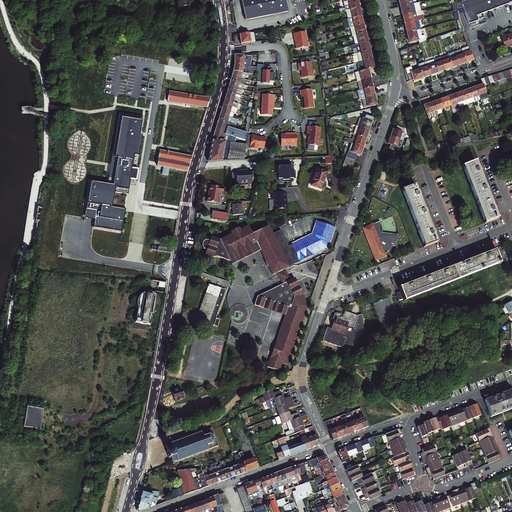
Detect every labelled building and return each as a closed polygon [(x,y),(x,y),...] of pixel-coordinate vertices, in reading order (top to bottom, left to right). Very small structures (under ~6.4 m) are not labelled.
[(187,0),(177,0),(180,9),(189,7),(187,0)] [(242,0),(246,20),(287,12),(285,0),(242,0)] [(343,10),(345,9),(359,6),(357,0),(343,0),(345,7),(343,7),(343,6),(339,7),(340,11),(343,10)] [(478,17),(476,12),(481,11),(511,0),(461,0),(463,4),(468,20),(478,17)] [(399,5),(401,14),(414,11),(412,2),(404,4),(399,5)] [(359,6),(345,9),(347,18),(361,14),(359,6)] [(403,22),(416,19),(419,18),(423,17),(421,9),(418,10),(414,11),(401,14),(403,22)] [(361,14),(347,18),(350,27),(364,23),(361,14)] [(419,28),(416,19),(403,22),(405,31),(419,28)] [(366,32),(364,23),(350,27),(352,35),(353,35),(357,34),(366,32)] [(417,39),(418,43),(418,42),(425,40),(424,37),(423,34),(420,34),(419,28),(405,31),(408,41),(417,39)] [(511,30),(500,35),(504,45),(511,42),(511,30)] [(254,41),(253,31),(239,33),(240,43),(241,43),(254,41)] [(310,46),(308,31),(295,32),(296,40),(297,40),(297,41),(298,48),(310,46)] [(366,32),(357,34),(359,43),(368,40),(366,32)] [(370,49),(368,40),(359,43),(355,44),(358,52),(370,49)] [(468,46),(460,49),(464,62),(472,59),(468,46)] [(360,61),(373,57),(370,49),(358,52),(353,53),(355,62),(360,61)] [(464,62),(460,49),(453,51),(458,64),(464,62)] [(458,64),(453,51),(446,54),(450,67),(458,64)] [(450,67),(446,54),(439,56),(443,69),(450,67)] [(233,68),(232,71),(245,73),(248,73),(257,75),(256,80),(261,80),(261,81),(267,82),(268,79),(273,80),(273,71),(268,71),(268,69),(263,68),(264,63),(257,63),(257,66),(249,66),(250,65),(249,65),(250,57),(242,55),(234,55),(234,59),(233,64),(233,68)] [(436,72),(432,58),(430,55),(423,57),(424,59),(429,74),(436,72)] [(443,69),(439,56),(432,58),(436,72),(443,69)] [(362,70),(369,68),(375,66),(373,57),(360,61),(362,70)] [(429,74),(424,59),(416,62),(416,63),(421,77),(429,74)] [(304,77),(314,75),(313,61),(300,63),(300,69),(303,69),(303,70),(304,77)] [(413,80),(421,77),(416,63),(409,66),(408,65),(404,67),(408,80),(412,78),(413,80)] [(357,80),(358,80),(371,76),(369,68),(362,70),(355,71),(357,80)] [(360,88),(373,85),(371,76),(358,80),(360,88)] [(229,82),(228,84),(241,88),(242,88),(243,84),(238,82),(229,80),(229,82)] [(227,87),(227,89),(240,93),(241,88),(228,84),(227,87)] [(486,97),(481,84),(475,86),(479,98),(479,99),(486,97)] [(376,93),(373,85),(360,88),(362,97),(376,93)] [(479,98),(475,86),(468,88),(472,100),(479,98)] [(315,107),(313,88),(301,89),(301,94),(302,94),(303,96),(304,108),(315,107)] [(472,100),(468,88),(461,91),(465,103),(472,100)] [(226,91),(225,94),(240,98),(241,93),(240,93),(227,89),(226,91)] [(465,103),(461,91),(454,93),(458,105),(465,103)] [(261,92),(260,112),(272,113),(273,104),(273,100),(275,100),(275,93),(261,92)] [(207,110),(210,100),(170,93),(168,103),(207,110)] [(361,106),(364,105),(378,102),(376,93),(362,97),(359,98),(355,99),(356,101),(359,101),(361,106)] [(454,93),(446,96),(449,104),(451,108),(458,105),(454,93)] [(240,98),(225,94),(225,95),(224,98),(238,103),(240,98)] [(449,104),(446,96),(440,98),(443,107),(449,104)] [(238,103),(224,98),(223,101),(222,103),(237,107),(238,108),(240,103),(238,103)] [(443,107),(440,98),(431,101),(434,110),(443,107)] [(423,104),(427,117),(436,114),(434,110),(431,101),(423,104)] [(222,105),(221,108),(235,112),(237,107),(222,103),(222,105)] [(220,110),(219,113),(234,117),(238,119),(239,117),(238,117),(237,115),(237,113),(235,112),(221,108),(220,110)] [(218,115),(218,118),(232,122),(234,117),(219,113),(218,115)] [(363,126),(372,129),(373,125),(376,117),(368,114),(367,117),(366,117),(363,126)] [(232,122),(218,118),(217,120),(216,122),(224,125),(226,126),(234,128),(235,123),(232,122)] [(139,137),(141,122),(121,119),(115,157),(118,157),(114,181),(110,180),(108,187),(91,184),(87,210),(97,211),(94,226),(121,230),(129,181),(136,182),(137,171),(136,170),(141,137),(139,137)] [(391,134),(403,138),(406,131),(403,130),(405,126),(397,123),(396,127),(394,126),(392,131),(391,134)] [(310,125),(308,132),(311,133),(311,135),(310,137),(309,143),(319,144),(320,143),(321,137),(320,137),(322,127),(310,125)] [(361,134),(369,137),(370,133),(372,129),(363,126),(360,125),(357,133),(361,134)] [(211,139),(223,140),(223,137),(221,136),(223,129),(215,126),(213,132),(211,139)] [(226,126),(225,129),(245,135),(246,132),(244,131),(234,128),(226,126)] [(245,135),(225,129),(224,133),(244,139),(245,135)] [(282,144),(298,144),(297,132),(293,132),(293,133),(289,133),(282,133),(282,144)] [(358,143),(366,146),(367,142),(369,137),(361,134),(358,143)] [(403,138),(391,134),(390,139),(389,142),(392,142),(390,146),(398,149),(399,144),(401,144),(403,138)] [(250,135),(248,148),(256,150),(256,148),(262,149),(264,138),(256,137),(255,137),(255,136),(250,135)] [(223,140),(211,139),(209,149),(207,160),(242,159),(245,143),(223,140)] [(346,167),(357,164),(360,154),(363,155),(365,150),(366,146),(358,143),(354,142),(346,167)] [(187,174),(192,158),(160,152),(158,168),(164,169),(162,176),(168,177),(170,170),(187,174)] [(486,186),(485,187),(479,172),(481,172),(480,169),(478,169),(475,162),(463,166),(485,222),(485,223),(497,218),(494,211),(495,210),(494,207),(493,207),(486,190),(487,189),(486,186)] [(293,164),(276,165),(276,172),(278,172),(280,172),(280,177),(282,177),(283,182),(289,182),(289,179),(289,177),(293,177),(293,173),(295,173),(295,170),(293,170),(293,164)] [(328,170),(325,169),(318,166),(314,177),(312,183),(322,187),(322,186),(328,170)] [(247,167),(243,168),(244,185),(248,184),(248,180),(252,180),(251,175),(251,169),(247,169),(247,167)] [(239,170),(235,171),(236,177),(236,179),(236,181),(240,181),(241,185),(244,185),(243,168),(239,168),(239,170)] [(432,231),(425,213),(427,213),(425,209),(424,210),(418,195),(420,195),(418,192),(417,192),(414,185),(402,189),(424,246),(436,241),(433,234),(435,234),(433,231),(432,231)] [(206,202),(218,204),(220,194),(221,194),(222,188),(217,187),(217,188),(209,187),(208,193),(208,194),(208,195),(208,197),(207,196),(206,202)] [(285,197),(285,190),(271,191),(272,198),(273,198),(273,208),(285,207),(285,200),(284,200),(284,199),(284,197),(285,197)] [(240,202),(229,203),(230,209),(230,213),(241,213),(240,202)] [(208,209),(206,216),(224,220),(224,219),(225,212),(208,209)] [(375,226),(365,229),(374,253),(377,251),(378,255),(382,253),(384,255),(386,253),(389,250),(390,251),(393,248),(394,245),(396,246),(397,243),(399,238),(383,235),(384,231),(384,228),(384,227),(381,220),(374,223),(375,226)] [(277,272),(282,284),(291,279),(286,268),(328,248),(336,227),(318,221),(313,234),(290,245),(283,229),(274,233),(270,225),(254,233),(251,225),(242,229),(241,226),(232,230),(234,233),(222,239),(213,236),(211,240),(208,239),(205,240),(203,244),(205,247),(208,248),(206,253),(217,257),(217,255),(232,261),(233,263),(262,250),(273,274),(277,272)] [(503,257),(502,253),(500,248),(494,250),(499,263),(505,260),(503,257)] [(499,263),(494,250),(485,254),(484,253),(484,252),(481,253),(482,255),(463,262),(463,261),(463,260),(460,261),(461,263),(449,268),(443,270),(442,269),(442,268),(439,270),(439,271),(425,277),(424,276),(424,275),(421,276),(422,278),(406,284),(406,283),(406,282),(403,283),(404,285),(395,288),(397,292),(400,300),(424,291),(491,266),(499,263)] [(377,251),(374,253),(376,260),(379,258),(387,256),(386,253),(384,255),(382,253),(378,255),(377,251)] [(291,279),(282,284),(258,295),(255,304),(264,308),(268,299),(288,306),(285,315),(282,327),(267,367),(278,371),(281,363),(287,365),(308,305),(295,278),(291,279)] [(198,320),(220,327),(222,321),(218,320),(228,290),(210,285),(198,320)] [(150,328),(152,314),(154,313),(155,312),(157,310),(157,309),(158,308),(158,306),(159,306),(159,304),(158,302),(158,299),(157,298),(156,297),(155,296),(153,294),(152,294),(150,293),(149,293),(148,293),(147,293),(145,293),(143,294),(141,295),(139,297),(138,299),(137,300),(137,302),(137,304),(137,306),(137,308),(137,309),(138,309),(135,325),(150,328)] [(268,299),(264,308),(285,315),(288,306),(268,299)] [(511,300),(503,305),(507,313),(511,310),(511,300)] [(363,314),(358,313),(346,308),(343,315),(341,315),(342,312),(336,310),(334,311),(332,318),(333,319),(333,317),(335,317),(332,325),(328,324),(329,323),(328,323),(323,338),(343,344),(344,343),(346,343),(347,346),(349,344),(350,345),(353,343),(358,337),(361,331),(362,331),(364,324),(363,314)] [(184,397),(180,388),(176,389),(176,387),(175,387),(174,387),(173,388),(173,389),(173,390),(171,391),(174,401),(184,397)] [(257,399),(258,403),(265,401),(271,399),(280,395),(278,390),(271,392),(270,389),(260,393),(261,397),(257,399)] [(511,391),(511,390),(484,400),(491,417),(511,409),(511,391)] [(265,401),(268,409),(274,407),(291,401),(289,396),(282,398),(281,395),(280,395),(271,399),(265,401)] [(293,405),(291,401),(274,407),(277,416),(287,412),(286,408),(293,405)] [(467,403),(473,417),(480,414),(475,403),(473,404),(471,404),(470,402),(467,403)] [(473,417),(467,403),(464,404),(465,406),(464,407),(461,408),(465,420),(473,417)] [(27,407),(24,426),(39,429),(43,410),(27,407)] [(455,407),(452,408),(458,422),(465,420),(461,408),(458,409),(456,409),(455,407)] [(458,422),(452,408),(450,409),(450,412),(449,412),(446,413),(450,425),(458,422)] [(272,417),(276,426),(284,423),(288,421),(297,418),(295,413),(288,415),(287,412),(277,416),(272,417)] [(357,413),(356,414),(356,415),(357,417),(361,427),(366,425),(362,415),(361,412),(357,413)] [(450,425),(446,413),(443,414),(441,415),(440,413),(437,414),(438,415),(434,416),(438,427),(442,426),(443,428),(450,425)] [(361,427),(357,417),(356,415),(356,414),(351,416),(352,419),(356,429),(361,427)] [(356,429),(352,419),(351,416),(346,417),(351,431),(356,429)] [(434,416),(428,418),(432,429),(438,427),(434,416)] [(303,430),(298,417),(297,418),(288,421),(284,423),(287,431),(283,432),(285,436),(297,432),(302,430),(303,430)] [(331,438),(336,436),(331,423),(329,417),(324,419),(323,420),(331,438)] [(346,417),(341,419),(346,432),(351,431),(346,417)] [(432,429),(428,418),(422,420),(426,432),(432,429)] [(341,419),(336,421),(341,434),(346,432),(341,419)] [(426,432),(422,420),(418,422),(419,424),(416,425),(420,435),(426,433),(426,432)] [(336,421),(331,423),(336,436),(341,434),(336,421)] [(307,428),(308,433),(310,436),(314,447),(319,445),(314,435),(311,436),(310,432),(313,431),(310,427),(307,428)] [(384,433),(386,440),(398,436),(397,433),(397,432),(400,431),(398,427),(384,433)] [(183,438),(180,439),(179,438),(178,438),(178,439),(175,441),(174,440),(173,440),(173,441),(170,443),(170,441),(168,442),(168,443),(164,445),(166,449),(165,450),(165,451),(164,451),(166,457),(167,457),(168,458),(169,457),(171,462),(175,461),(177,461),(177,460),(180,459),(180,460),(182,459),(181,458),(184,457),(185,458),(187,458),(186,456),(190,455),(190,456),(191,456),(191,457),(196,455),(195,454),(196,454),(196,453),(199,452),(199,453),(201,452),(200,451),(204,450),(205,451),(207,450),(206,449),(216,445),(210,428),(200,432),(199,430),(197,431),(198,432),(194,434),(194,432),(192,433),(193,434),(190,435),(189,434),(188,435),(188,434),(184,435),(184,436),(183,437),(183,438)] [(474,434),(477,441),(492,435),(490,433),(488,434),(487,432),(490,431),(488,428),(478,432),(474,434)] [(338,447),(336,450),(340,459),(347,456),(346,455),(355,452),(373,446),(375,445),(374,444),(371,435),(370,436),(352,442),(338,447)] [(492,435),(477,441),(481,448),(491,444),(495,443),(493,440),(491,441),(490,439),(493,438),(492,435)] [(309,448),(314,447),(310,436),(305,438),(309,448)] [(398,436),(386,440),(390,448),(404,442),(403,440),(400,441),(400,439),(398,436)] [(255,437),(249,440),(251,446),(257,443),(255,437)] [(284,446),(281,438),(269,442),(271,446),(277,446),(279,451),(274,453),(276,460),(288,456),(284,446)] [(309,448),(305,438),(300,440),(304,450),(309,448)] [(300,440),(292,443),(296,453),(304,450),(300,440)] [(404,442),(390,448),(392,455),(402,452),(404,451),(403,448),(402,446),(405,445),(404,442)] [(284,446),(288,456),(296,453),(292,443),(284,446)] [(436,451),(433,443),(430,444),(424,446),(421,447),(422,450),(423,452),(421,453),(422,456),(436,451)] [(491,444),(481,448),(484,456),(498,450),(497,448),(494,449),(494,447),(496,446),(495,443),(491,444)] [(472,463),(471,461),(468,454),(466,449),(458,452),(464,464),(466,463),(467,466),(472,463)] [(498,450),(484,456),(487,464),(499,459),(498,457),(497,455),(499,454),(498,450)] [(426,460),(427,463),(439,459),(436,451),(422,456),(423,459),(425,458),(426,460)] [(393,464),(395,463),(407,459),(406,456),(403,457),(403,455),(402,452),(392,455),(390,456),(393,464)] [(458,452),(451,455),(454,462),(457,469),(462,467),(462,465),(464,464),(458,452)] [(244,460),(241,453),(237,454),(238,456),(239,458),(240,463),(244,472),(259,466),(255,456),(244,460)] [(232,458),(234,462),(238,474),(244,472),(240,463),(239,458),(238,456),(232,458)] [(319,465),(327,461),(326,457),(323,457),(308,462),(311,469),(319,465)] [(395,463),(398,471),(402,469),(413,465),(412,462),(409,463),(408,462),(407,459),(395,463)] [(439,459),(427,463),(428,466),(429,468),(430,470),(442,466),(439,459)] [(230,467),(233,476),(238,474),(234,462),(229,464),(230,467)] [(208,467),(211,474),(214,483),(219,481),(216,472),(213,463),(208,465),(208,467)] [(358,469),(355,463),(344,468),(347,474),(358,469)] [(304,464),(297,466),(302,478),(308,475),(304,464)] [(322,471),(323,473),(331,469),(329,465),(321,469),(321,470),(317,472),(313,474),(314,475),(322,471)] [(398,471),(401,478),(413,473),(412,471),(411,469),(414,468),(413,465),(402,469),(398,471)] [(302,478),(297,466),(292,468),(295,477),(297,481),(301,479),(301,481),(303,480),(302,478)] [(442,466),(430,470),(431,473),(432,475),(433,478),(445,474),(442,466)] [(295,477),(292,468),(287,470),(290,479),(295,477)] [(196,490),(192,480),(189,473),(188,469),(175,470),(181,489),(182,494),(196,490)] [(196,479),(192,480),(196,490),(205,486),(202,477),(199,471),(199,469),(188,469),(189,473),(193,471),(196,479)] [(199,471),(202,477),(205,486),(210,484),(206,476),(204,469),(199,471)] [(331,469),(323,473),(325,478),(333,474),(332,471),(331,469)] [(361,475),(358,469),(347,474),(349,481),(355,478),(361,475)] [(219,481),(224,479),(221,470),(216,472),(219,481)] [(283,471),(278,473),(281,482),(286,480),(283,471)] [(372,480),(369,472),(364,474),(361,475),(355,478),(357,484),(360,482),(361,485),(372,480)] [(281,482),(278,473),(273,475),(277,484),(278,483),(281,482)] [(333,474),(325,478),(327,483),(335,479),(333,474)] [(277,484),(273,475),(268,477),(272,486),(277,484)] [(272,486),(268,477),(264,478),(267,487),(272,486)] [(378,477),(372,480),(361,485),(362,487),(359,488),(361,493),(368,490),(375,487),(381,484),(378,477)] [(267,487),(264,478),(259,480),(261,486),(266,498),(268,497),(269,497),(270,496),(269,494),(267,495),(264,488),(267,487)] [(335,479),(327,483),(319,486),(318,487),(315,488),(316,490),(318,489),(320,493),(325,490),(338,484),(335,479)] [(261,486),(259,480),(253,482),(257,492),(260,491),(259,487),(261,486)] [(243,486),(244,487),(253,511),(266,511),(262,499),(260,500),(257,492),(253,482),(246,485),(243,486)] [(278,483),(277,484),(279,490),(280,493),(285,491),(284,489),(283,490),(281,486),(279,486),(278,483)] [(310,488),(308,483),(304,484),(291,489),(296,503),(304,500),(313,496),(310,488)] [(466,487),(463,489),(467,500),(475,497),(473,492),(472,489),(470,484),(470,483),(467,484),(468,487),(466,487)] [(320,496),(322,499),(326,497),(328,497),(327,495),(340,490),(338,484),(325,490),(327,493),(320,496)] [(253,511),(244,487),(237,490),(245,511),(253,511)] [(368,499),(379,494),(375,487),(368,490),(361,493),(364,498),(366,497),(368,499)] [(458,488),(454,489),(460,503),(467,500),(463,489),(459,490),(458,488)] [(170,491),(171,494),(173,498),(182,494),(181,489),(177,491),(177,492),(176,493),(175,490),(170,491)] [(454,489),(451,490),(452,493),(448,494),(452,506),(460,503),(454,489)] [(148,493),(140,491),(137,502),(148,505),(148,507),(163,501),(162,498),(154,500),(157,492),(155,491),(155,490),(154,490),(153,490),(152,490),(152,491),(149,490),(148,493)] [(329,501),(330,501),(343,496),(340,490),(327,495),(328,497),(326,497),(322,499),(322,500),(328,498),(329,501)] [(223,511),(230,511),(224,494),(218,496),(221,505),(223,511)] [(449,505),(448,503),(445,495),(441,496),(440,494),(437,495),(442,509),(449,507),(449,505)] [(221,505),(218,496),(217,495),(212,497),(216,507),(221,505)] [(434,499),(430,501),(434,511),(442,509),(437,495),(433,497),(434,499)] [(343,496),(330,501),(331,502),(332,502),(333,505),(336,504),(345,501),(343,496)] [(217,511),(216,507),(212,497),(206,499),(210,509),(210,511),(217,511)] [(276,501),(271,503),(274,511),(279,511),(279,509),(283,508),(290,505),(288,500),(287,498),(276,502),(276,501)] [(414,498),(411,500),(415,510),(416,511),(418,511),(424,510),(421,501),(420,499),(417,500),(415,501),(414,498)] [(210,511),(210,509),(206,499),(201,501),(205,511),(210,511)] [(403,511),(407,511),(403,500),(399,501),(397,502),(396,499),(394,500),(398,511),(403,511)] [(410,511),(415,510),(411,500),(408,501),(406,501),(405,499),(403,500),(407,511),(410,511)] [(425,500),(421,501),(424,510),(425,511),(434,511),(430,501),(427,502),(426,502),(425,500)] [(205,511),(201,501),(197,503),(199,511),(205,511)] [(336,504),(333,505),(335,508),(334,508),(334,509),(335,509),(338,508),(347,505),(345,501),(336,504)] [(148,505),(137,502),(135,509),(137,511),(139,510),(148,507),(148,505)] [(507,511),(504,502),(499,504),(500,508),(501,511),(507,511)]
